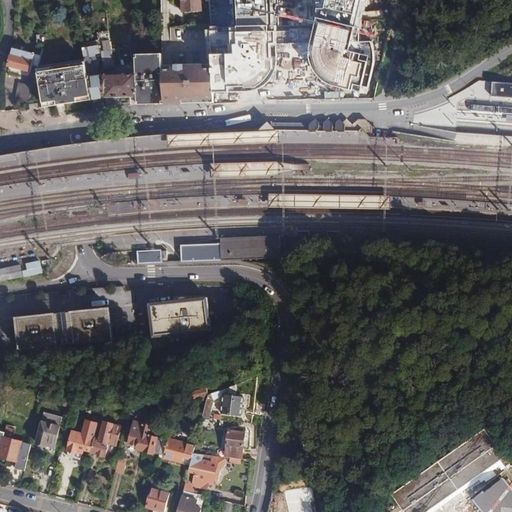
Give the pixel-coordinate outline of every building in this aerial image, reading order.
[(200,0),(180,0),(181,13),(201,12),(200,0)] [(210,0),(212,39),(235,39),(233,0),(210,0)] [(109,40),(103,42),(104,69),(112,69),(115,68),(111,48),(109,40)] [(264,41),(264,73),(288,73),(288,41),(264,41)] [(91,97),(92,100),(97,100),(105,98),(104,77),(99,78),(94,47),(83,48),(84,60),(91,97)] [(117,48),(111,48),(115,68),(121,66),(117,48)] [(33,66),(37,67),(41,55),(36,53),(35,54),(13,49),(8,66),(30,73),(33,66)] [(138,105),(164,105),(164,67),(164,55),(137,55),(137,69),(137,97),(138,105)] [(259,75),(260,57),(224,56),(224,73),(259,75)] [(91,97),(84,60),(37,67),(43,104),(57,102),(58,105),(68,104),(77,102),(77,99),(91,97)] [(164,105),(172,105),(172,101),(196,100),(213,100),(212,72),(212,65),(164,67),(164,105)] [(137,97),(137,69),(118,69),(118,75),(104,75),(104,77),(105,98),(137,97)] [(511,82),(494,81),(492,96),(511,97),(511,82)] [(15,102),(29,104),(33,86),(19,83),(15,102)] [(313,121),(309,125),(296,125),(294,125),(286,125),(270,125),(267,122),(258,130),(261,134),(265,137),(265,139),(273,139),(317,139),(320,139),(323,139),(324,139),(334,139),(343,139),(367,139),(366,137),(371,133),(371,126),(366,120),(358,120),(355,124),(354,122),(352,120),(346,120),(343,123),(341,122),(340,120),(336,123),(334,123),(332,123),(328,120),(326,121),(324,123),(318,123),(315,120),(313,121)] [(258,130),(169,133),(169,143),(279,141),(279,130),(261,130),(258,130)] [(282,164),(214,165),(214,172),(214,178),(290,177),(294,171),(308,171),(308,165),(294,164),(282,164)] [(387,196),(269,195),(268,201),(268,207),(387,209),(387,203),(387,196)] [(182,262),(241,260),(280,258),(279,242),(279,236),(221,239),(221,244),(181,246),(182,261),(182,262)] [(138,264),(162,263),(162,262),(161,250),(138,251),(138,264)] [(43,272),(42,267),(22,271),(21,265),(6,268),(8,279),(43,272)] [(180,302),(180,300),(150,303),(154,337),(211,330),(207,296),(188,298),(187,302),(180,302)] [(16,318),(21,354),(113,343),(109,308),(71,312),(74,334),(57,336),(54,314),(16,318)] [(195,389),(195,397),(209,396),(209,389),(195,389)] [(244,397),(225,395),(223,413),(242,415),(244,397)] [(203,418),(210,418),(214,402),(212,401),(208,400),(203,418)] [(249,411),(263,413),(265,404),(250,402),(249,411)] [(57,445),(62,426),(43,421),(38,443),(49,446),(49,443),(57,445)] [(102,438),(96,437),(92,452),(92,454),(106,458),(110,443),(118,446),(123,425),(106,421),(102,438)] [(161,454),(164,439),(151,436),(151,435),(150,434),(153,423),(144,421),(144,424),(135,422),(130,444),(139,446),(139,450),(156,454),(156,453),(161,454)] [(486,428),(393,493),(405,511),(425,511),(505,455),(486,428)] [(226,457),(243,459),(246,432),(230,429),(226,457)] [(23,438),(23,439),(6,435),(7,433),(0,430),(0,448),(2,449),(0,457),(10,459),(11,455),(18,457),(17,461),(16,468),(26,470),(33,441),(23,438)] [(92,452),(96,437),(75,431),(68,455),(82,459),(84,450),(92,452)] [(191,465),(194,454),(196,444),(170,438),(169,440),(164,439),(161,454),(166,455),(165,458),(183,463),(184,459),(187,460),(186,463),(191,465)] [(62,450),(58,461),(64,463),(68,452),(62,450)] [(225,466),(226,457),(194,454),(191,465),(190,468),(197,470),(199,473),(195,476),(194,482),(197,486),(209,488),(210,484),(214,484),(214,481),(218,481),(220,469),(225,466)] [(121,458),(118,473),(126,474),(129,459),(121,458)] [(511,511),(511,486),(504,476),(475,499),(484,511),(511,511)] [(162,485),(163,480),(154,478),(146,508),(159,511),(165,511),(172,488),(162,485)] [(184,490),(178,511),(201,511),(205,496),(184,490)] [(312,511),(309,491),(291,496),(293,511),(312,511)] [(229,511),(232,503),(224,501),(220,511),(229,511)]
